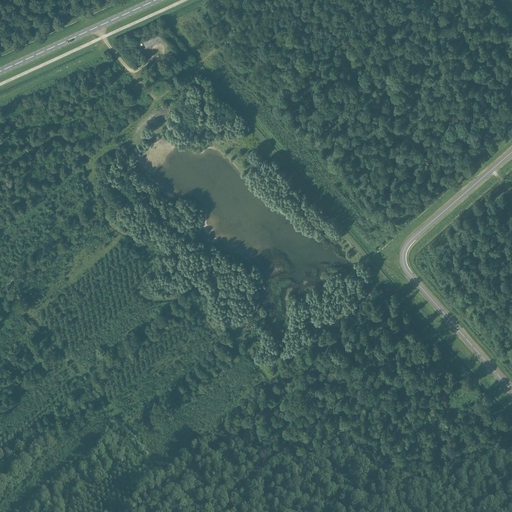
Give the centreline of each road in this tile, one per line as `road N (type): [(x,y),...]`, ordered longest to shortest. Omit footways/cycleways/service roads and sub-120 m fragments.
road 1 (tertiary): [(511,391),(402,257),(408,242),(511,151)]
road 2 (primary): [(0,70),(157,0)]
